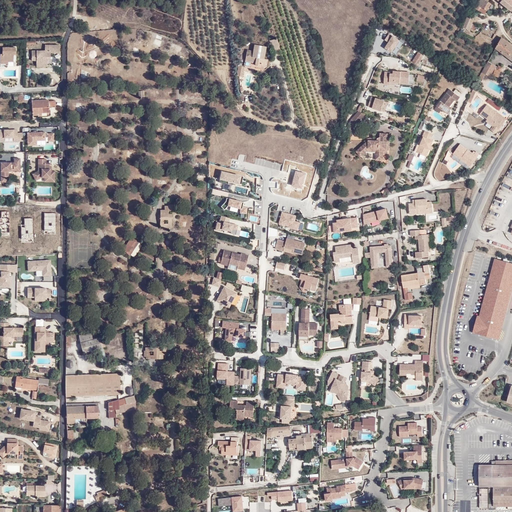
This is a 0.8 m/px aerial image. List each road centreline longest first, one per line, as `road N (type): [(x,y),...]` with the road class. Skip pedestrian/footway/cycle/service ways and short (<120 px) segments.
road 1 (residential): [(63,511),(65,86)]
road 2 (residential): [(405,408),(387,390),(387,345),(330,355),(322,364),(259,357),(266,195)]
road 3 (unknown): [(215,354),(213,112)]
road 4 (track): [(293,125),(242,113),(189,41),(188,0)]
road 5 (residential): [(371,58),(321,210)]
